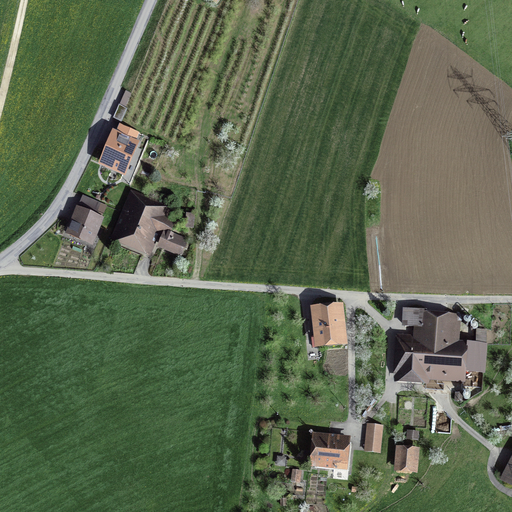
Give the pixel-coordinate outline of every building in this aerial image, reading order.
[(126,109),(119,106),(114,118),(121,121),(126,109)] [(123,172),(134,144),(115,136),(103,164),(123,172)] [(166,237),(168,232),(169,232),(175,218),(166,215),(170,207),(148,198),(145,204),(134,199),(119,237),(146,248),(150,249),(153,242),(149,240),(153,232),(166,237)] [(69,232),(92,241),(103,214),(80,205),(69,232)] [(194,214),(187,214),(185,226),(193,227),(193,225),(194,214)] [(168,232),(166,237),(162,247),(180,254),(185,239),(169,232),(168,232)] [(320,343),(342,341),(338,310),(316,312),(320,343)] [(404,326),(417,327),(416,340),(403,339),(401,375),(461,379),(464,345),(459,345),(460,324),(455,324),(455,319),(438,318),(437,328),(425,327),(425,311),(405,310),(404,326)] [(478,329),(478,345),(486,345),(486,330),(478,329)] [(368,425),(365,451),(379,452),(382,426),(368,425)] [(351,444),(317,440),(314,467),(348,471),(351,444)] [(413,454),(402,452),(400,466),(412,467),(413,454)] [(511,462),(503,480),(511,484),(511,462)]
